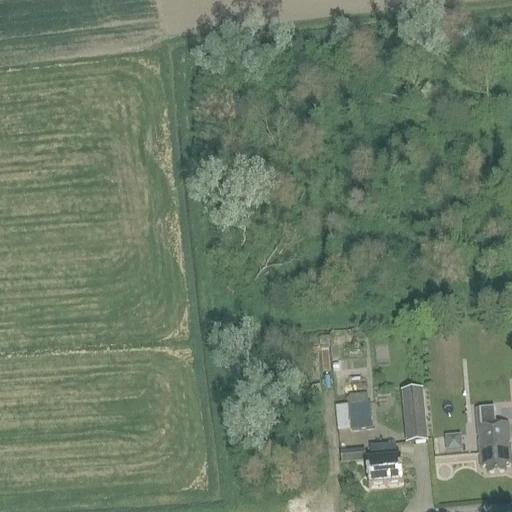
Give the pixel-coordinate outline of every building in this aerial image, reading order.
[(424,390),(403,392),(408,444),(429,442),(424,390)] [(347,413),(335,415),(338,438),(350,436),(350,434),(372,431),(369,405),(346,407),(347,413)] [(505,466),(511,466),(509,424),(495,425),(494,409),(479,410),(480,426),(478,426),(481,468),(487,468),(487,474),(505,473),(505,466)] [(452,450),(467,449),(466,436),(451,437),(452,450)] [(367,460),(369,481),(369,486),(403,483),(402,459),(398,459),(397,446),(371,448),(372,460),(367,460)]
